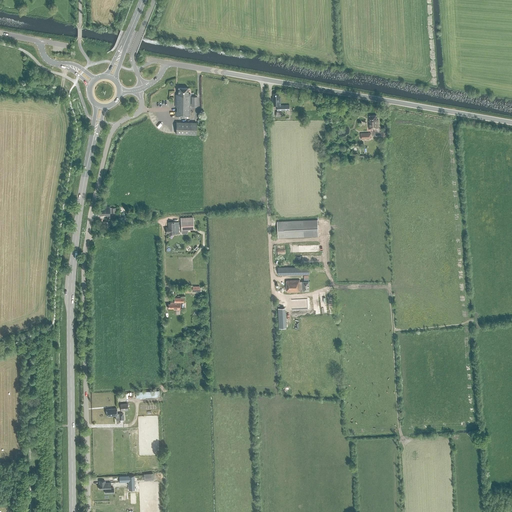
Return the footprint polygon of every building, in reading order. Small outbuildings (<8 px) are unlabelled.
[(178,95),(176,95),(175,107),(177,107),(177,111),(175,111),(175,116),(190,117),(190,106),(191,106),(191,107),(197,107),(197,97),(191,97),(191,104),(190,104),(190,94),(188,94),(188,88),(178,88),(178,95)] [(279,98),(278,94),(273,94),(273,100),(272,100),(272,106),(277,106),(277,111),(283,111),(290,110),(289,105),(283,105),(280,105),(280,98),(279,98)] [(368,121),(369,129),(378,128),(378,120),(377,120),(377,115),(369,116),(369,121),(368,121)] [(176,122),(176,134),(196,135),(196,123),(176,122)] [(193,217),(187,218),(187,221),(181,222),(181,230),(194,230),(193,217)] [(318,236),(318,220),(277,222),(278,238),(318,236)] [(179,234),(178,222),(168,223),(168,228),(166,228),(166,233),(169,233),(169,234),(179,234)] [(309,291),(308,282),(304,282),(299,282),(299,280),(286,281),(287,293),(302,292),(302,289),(303,289),(303,291),(309,291)] [(170,303),(170,304),(168,304),(168,309),(173,309),(173,310),(180,310),(180,303),(183,303),(184,298),(174,298),(174,303),(170,303)] [(307,309),(307,300),(291,300),(291,309),(307,309)] [(106,409),(107,417),(115,416),(116,418),(119,418),(120,420),(123,420),(123,413),(117,414),(116,408),(106,409)] [(99,489),(105,489),(105,493),(113,493),(113,488),(110,488),(110,483),(105,483),(105,481),(99,481),(99,489)]
